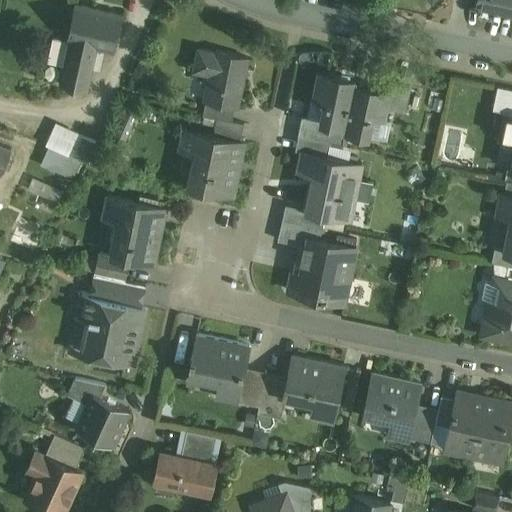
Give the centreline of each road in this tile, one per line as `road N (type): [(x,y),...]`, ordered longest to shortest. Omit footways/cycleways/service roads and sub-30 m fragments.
road 1 (residential): [(229,304),(511,362)]
road 2 (residential): [(511,58),(243,0)]
road 3 (residential): [(276,118),(229,304)]
